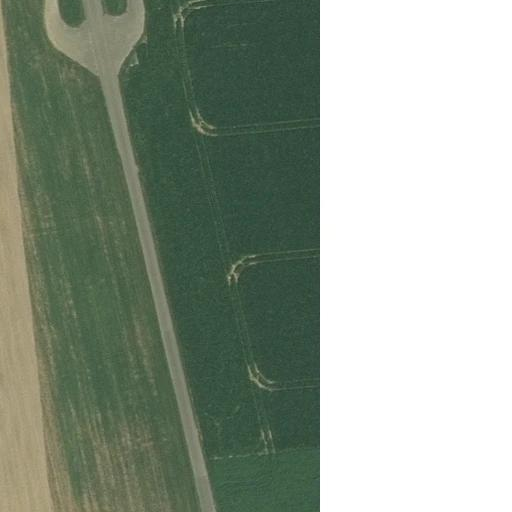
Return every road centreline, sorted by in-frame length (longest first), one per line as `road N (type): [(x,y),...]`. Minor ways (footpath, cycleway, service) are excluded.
road 1 (track): [(92,0),(210,511)]
road 2 (track): [(51,0),(54,26),(81,48),(117,42),(136,19),(134,0)]
